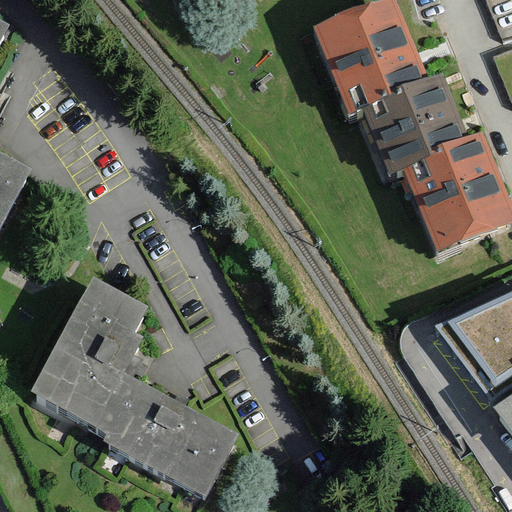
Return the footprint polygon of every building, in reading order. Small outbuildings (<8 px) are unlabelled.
[(403,7),(322,38),(356,125),(372,119),(399,188),(414,182),(446,264),(511,238),(511,194),(492,143),(477,148),(452,84),(435,91),(403,7)] [(0,71),(18,37),(0,26),(0,238),(7,242),(40,179),(0,158),(0,71)] [(484,402),(511,382),(511,287),(439,338),(484,402)] [(158,319),(102,288),(36,405),(213,504),(247,445),(133,381),(152,347),(145,343),(158,319)] [(511,401),(497,412),(511,431),(511,401)]
